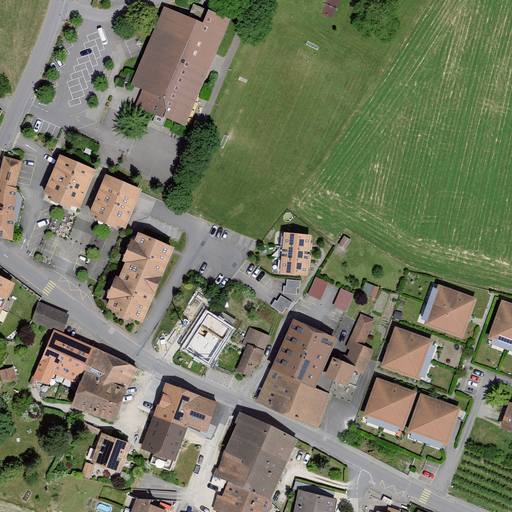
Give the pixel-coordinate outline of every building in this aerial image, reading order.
[(202,20),(162,3),(131,81),(139,84),(132,101),(187,123),(230,16),(207,6),(202,20)] [(78,207),(95,168),(62,154),(45,193),(78,207)] [(0,235),(12,239),(14,209),(16,184),(22,161),(6,157),(0,179),(0,235)] [(142,187),(107,172),(90,212),(126,226),(142,187)] [(63,220),(54,218),(51,234),(72,239),(77,218),(64,215),(63,220)] [(106,304),(142,320),(174,244),(138,229),(106,304)] [(311,233),(284,230),(281,272),(308,274),(308,266),(309,258),(310,245),(311,233)] [(0,310),(14,281),(0,273),(0,310)] [(316,276),(308,294),(320,300),(328,282),(316,276)] [(301,280),(287,279),(286,285),(284,285),(283,292),(297,294),(297,287),(300,287),(301,280)] [(379,288),(365,283),(361,293),(375,298),(379,288)] [(477,297),(439,283),(424,323),(462,337),(469,318),(477,297)] [(341,288),(334,305),(346,310),(354,293),(341,288)] [(292,302),(281,295),(277,300),(275,299),(271,305),(283,312),(286,307),(289,308),(292,302)] [(511,303),(501,299),(488,337),(511,345),(511,303)] [(32,320),(54,329),(63,332),(69,316),(38,303),(32,320)] [(208,312),(197,329),(222,344),(232,327),(208,312)] [(402,314),(395,312),(393,318),(400,320),(402,314)] [(374,319),(361,314),(347,348),(349,349),(347,356),(343,354),(341,359),(356,365),(354,369),(363,373),(373,350),(363,345),(374,319)] [(265,385),(258,402),(315,426),(322,410),(330,392),(314,386),(336,335),(294,317),(283,344),(265,385)] [(388,345),(381,365),(420,379),(434,339),(396,325),(388,345)] [(246,346),(237,371),(251,376),(256,361),(259,363),(269,335),(249,327),(242,345),(246,346)] [(63,332),(54,329),(33,377),(49,383),(53,372),(78,383),(72,403),(109,416),(116,418),(126,389),(137,366),(112,352),(95,345),(63,332)] [(197,329),(185,348),(210,363),(222,344),(197,329)] [(341,359),(334,355),(325,375),(347,384),(354,369),(356,365),(341,359)] [(14,366),(0,370),(4,381),(17,378),(14,366)] [(418,390),(377,376),(363,415),(403,429),(418,390)] [(217,402),(166,382),(143,448),(175,459),(180,446),(188,424),(202,429),(205,421),(212,423),(217,402)] [(461,406),(421,392),(407,430),(447,445),(461,406)] [(511,401),(502,426),(511,429),(511,401)] [(298,440),(239,413),(218,464),(214,473),(229,480),(271,499),(282,473),(298,440)] [(130,441),(104,431),(93,461),(119,471),(130,441)] [(217,511),(267,511),(273,500),(271,499),(229,480),(223,492),(222,495),(218,494),(211,509),(217,511)] [(333,511),(337,496),(299,489),(295,511),(333,511)] [(136,499),(131,511),(165,511),(166,510),(136,499)]
